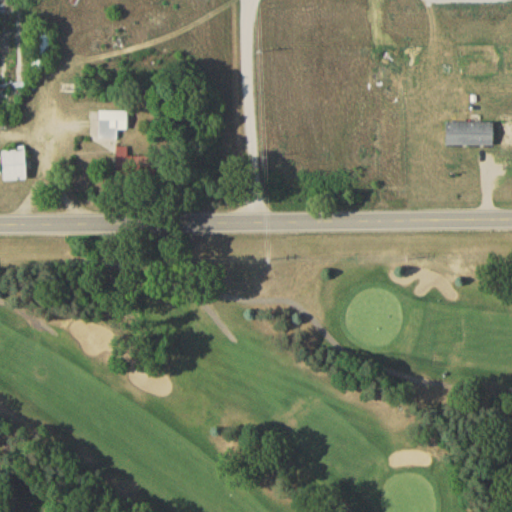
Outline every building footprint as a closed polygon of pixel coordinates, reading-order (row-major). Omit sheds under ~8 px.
[(29,92),(30,21),(0,21),(0,93),(11,94),(10,114),(19,114),(19,92),(29,92)] [(36,73),(51,73),(51,30),(36,30),(36,73)] [(407,103),(407,85),(396,85),(396,103),(407,103)] [(130,114),(101,114),(101,143),(119,143),(119,134),(130,134),(130,114)] [(448,148),(497,148),(497,125),(448,125),(448,148)] [(119,180),(160,180),(160,160),(130,160),(130,150),(119,150),(119,180)] [(4,153),(4,183),(29,183),(29,153),(4,153)]
